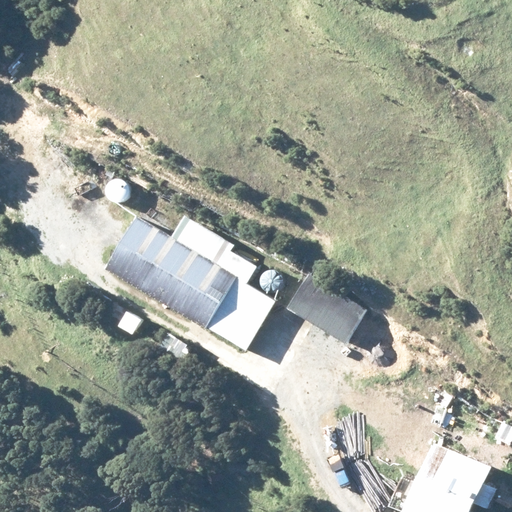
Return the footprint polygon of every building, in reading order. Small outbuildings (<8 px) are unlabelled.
[(89,207),(108,170),(91,162),(72,199),(89,207)] [(112,266),(250,346),(278,297),(248,280),(259,262),(233,247),(224,262),(142,214),(112,266)] [(293,305),(349,340),(368,309),(312,274),(293,305)] [(434,385),(435,400),(447,400),(446,385),(434,385)] [(491,504),(499,485),(489,481),(495,466),(439,442),(409,511),(474,511),(480,500),(491,504)]
